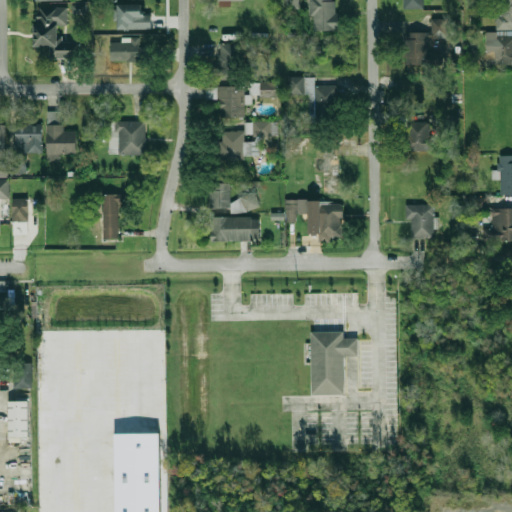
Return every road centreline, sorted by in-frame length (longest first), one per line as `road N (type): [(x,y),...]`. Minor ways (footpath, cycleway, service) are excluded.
road 1 (residential): [(146,263),(425,260)]
road 2 (residential): [(161,263),(187,132),(185,0)]
road 3 (residential): [(380,260),(375,0)]
road 4 (residential): [(0,90),(186,88)]
